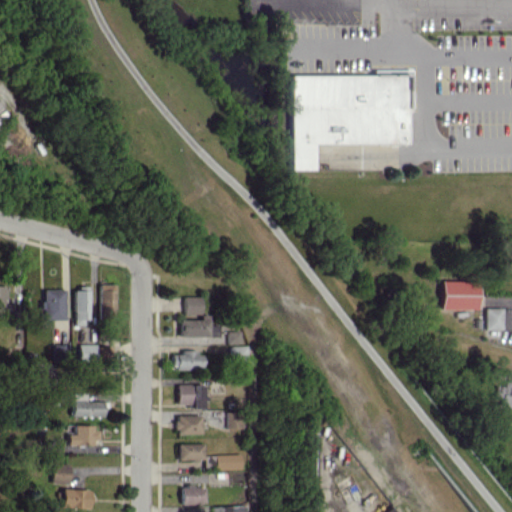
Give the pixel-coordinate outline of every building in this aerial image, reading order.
[(287,74),(288,169),(311,169),(311,144),(405,143),(405,107),(410,107),(410,73),(287,74)] [(438,308),(475,308),(475,280),(438,280),(438,308)] [(111,283),(96,283),(96,315),(112,314),(111,283)] [(85,287),(71,287),(71,324),(85,324),(85,287)] [(62,319),(62,289),(40,289),(41,320),(62,319)] [(181,314),(198,313),(198,296),(181,296),(181,314)] [(501,329),(501,307),(483,307),(483,329),(501,329)] [(198,319),(176,319),(177,336),(206,335),(206,314),(198,314),(198,319)] [(237,343),(237,330),(224,331),(224,343),(237,343)] [(93,344),(76,343),(76,361),(93,361),(93,344)] [(96,360),(110,360),(109,345),(95,345),(96,360)] [(244,345),(226,345),(227,360),(244,359),(244,345)] [(169,354),(169,369),(199,369),(199,351),(178,351),(178,353),(169,354)] [(511,380),(503,378),(501,386),(497,385),(495,395),(500,397),(499,404),(511,407),(511,380)] [(200,408),(200,384),(174,384),(174,403),(185,403),(185,407),(200,408)] [(69,415),(100,415),(100,401),(83,401),(83,393),(69,392),(69,415)] [(223,411),(223,428),(240,427),(239,411),(223,411)] [(173,433),(198,433),(197,414),(172,414),(173,433)] [(65,443),(96,443),(96,426),(71,426),(72,433),(65,433),(65,443)] [(302,469),(312,469),(311,433),(301,433),(302,469)] [(201,459),(200,442),(175,443),(175,459),(201,459)] [(239,453),(213,454),(213,469),(239,468),(239,453)] [(212,468),(212,455),(202,455),(202,468),(212,468)] [(67,463),(49,463),(48,482),(66,483),(67,463)] [(178,504),(202,503),(202,485),(177,485),(178,504)] [(86,489),(59,488),(58,506),(86,507),(86,489)]
